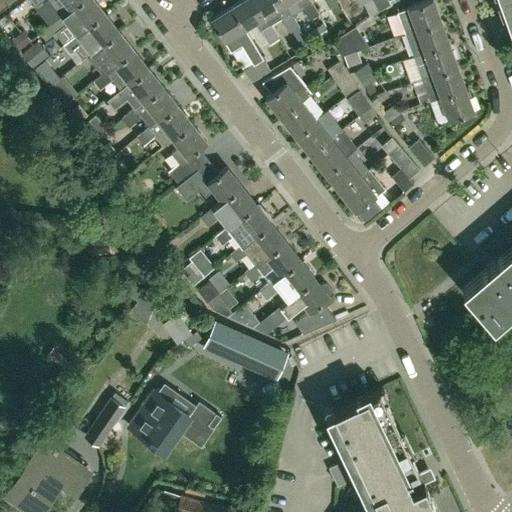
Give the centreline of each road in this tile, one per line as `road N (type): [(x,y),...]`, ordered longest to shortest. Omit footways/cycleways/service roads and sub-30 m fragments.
road 1 (residential): [(354,251),(501,124),(505,98),(471,0)]
road 2 (residential): [(354,251),(169,15)]
road 3 (residential): [(490,511),(383,292),(354,251)]
